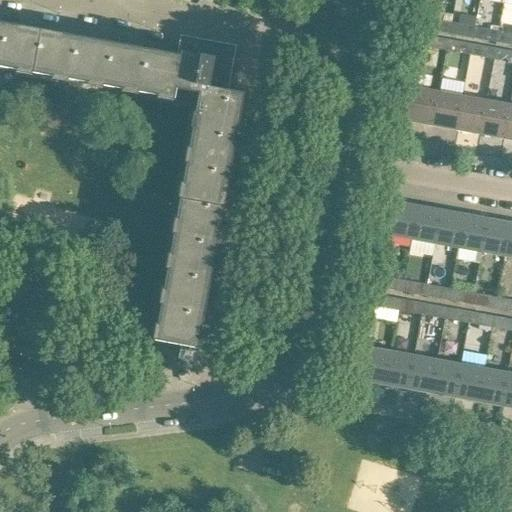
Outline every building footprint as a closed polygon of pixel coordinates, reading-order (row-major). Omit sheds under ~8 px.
[(315,7),(320,8),(321,1),(318,0),(309,0),(308,6),(315,7)] [(401,25),(425,29),(427,18),(404,14),(403,14),(401,25)] [(427,18),(425,29),(449,34),(451,22),(427,18)] [(180,55),(0,22),(0,67),(174,99),(175,89),(199,93),(154,340),(173,344),(172,348),(184,350),(182,360),(195,362),(242,100),(227,97),(233,61),(228,60),(230,49),(183,40),(180,55)] [(475,27),(451,22),(449,34),(473,38),(475,27)] [(473,38),(496,42),(498,31),(475,27),(473,38)] [(424,35),(400,31),(398,42),(399,42),(422,46),(424,35)] [(496,42),(511,44),(511,33),(498,31),(496,42)] [(424,35),(422,46),(446,51),(448,40),(424,35)] [(448,40),(446,51),(470,55),(472,44),(448,40)] [(472,44),(470,55),(494,60),(496,48),(472,44)] [(511,51),(496,48),(494,60),(511,62),(511,51)] [(384,117),(408,121),(414,88),(391,84),(384,117)] [(438,92),(414,88),(408,121),(432,126),(438,92)] [(432,126),(456,130),(462,97),(438,92),(432,126)] [(486,101),(462,97),(456,130),(480,134),(486,101)] [(480,134),(504,139),(510,105),(486,101),(480,134)] [(393,203),(370,199),(364,230),(388,234),(393,203)] [(417,207),(393,203),(388,234),(411,238),(417,207)] [(440,211),(417,207),(411,238),(434,243),(440,211)] [(440,211),(434,243),(431,260),(444,262),(447,245),(458,247),(463,215),(440,211)] [(487,220),(463,215),(458,247),(481,251),(487,220)] [(510,224),(487,220),(481,251),(504,255),(510,224)] [(380,276),(356,272),(354,283),(378,287),(380,276)] [(401,292),(403,281),(380,276),(378,287),(401,292)] [(425,296),(427,285),(403,281),(401,292),(425,296)] [(448,300),(450,289),(427,285),(425,296),(448,300)] [(473,293),(450,289),(448,300),(471,304),(473,293)] [(377,295),(353,291),(351,302),(375,306),(377,295)] [(495,309),(497,298),(473,293),(471,304),(495,309)] [(398,311),(400,299),(377,295),(375,306),(388,309),(398,311)] [(511,300),(497,298),(495,309),(511,311),(511,300)] [(421,315),(423,304),(400,299),(398,311),(421,315)] [(445,319),(447,308),(423,304),(421,315),(445,319)] [(388,309),(375,306),(373,318),(396,322),(398,311),(388,309)] [(470,312),(447,308),(445,319),(468,323),(470,312)] [(491,328),(493,316),(470,312),(468,323),(491,328)] [(511,319),(493,316),(491,328),(511,331),(511,319)] [(367,348),(343,344),(337,375),(362,380),(367,348)] [(362,380),(385,384),(391,353),(367,348),(362,380)] [(391,353),(385,384),(408,388),(414,357),(391,353)] [(408,388),(432,393),(437,361),(414,357),(408,388)] [(437,361),(432,393),(455,397),(461,365),(437,361)] [(455,397),(478,401),(484,370),(461,365),(455,397)] [(484,370),(478,401),(501,405),(507,374),(484,370)] [(501,405),(511,407),(511,374),(507,374),(501,405)]
